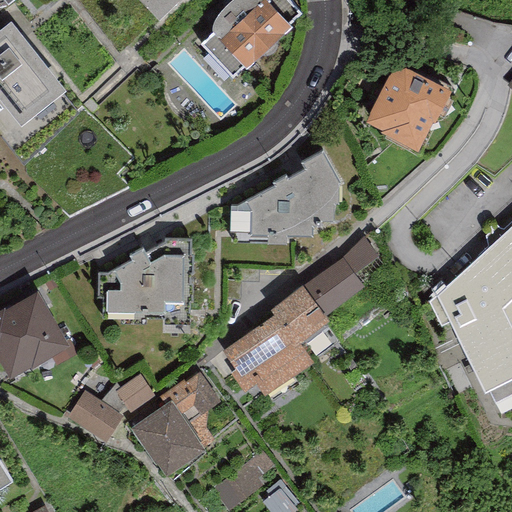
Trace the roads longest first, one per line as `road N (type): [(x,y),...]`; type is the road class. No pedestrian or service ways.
road 1 (residential): [(324,25),(461,53),(494,72),(471,124),(444,155),(226,338)]
road 2 (secondary): [(0,271),(253,142),(304,92),(324,25)]
road 3 (trunk): [(511,159),(454,298),(390,511)]
